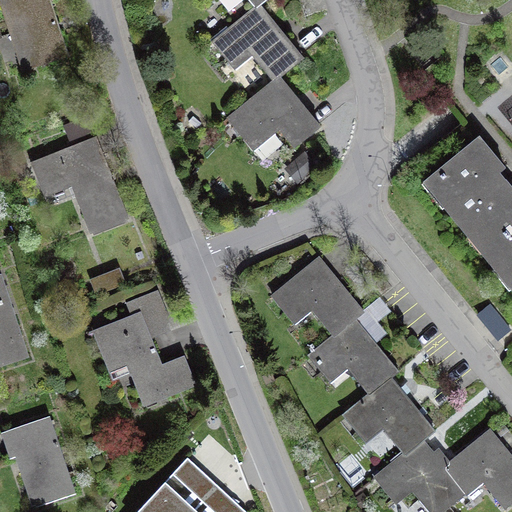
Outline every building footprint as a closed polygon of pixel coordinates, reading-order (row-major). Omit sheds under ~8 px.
[(45,0),(13,0),(0,4),(0,20),(18,79),(65,65),(45,0)] [(241,0),(253,14),(257,10),(270,0),(241,0)] [(253,14),(209,47),(233,75),(249,62),(270,86),(277,80),(300,64),(257,10),(253,14)] [(292,154),(319,132),(277,80),(270,86),(224,123),(251,156),(277,135),(292,154)] [(461,124),(429,149),(444,168),(476,143),(461,124)] [(462,240),(511,200),(511,197),(496,177),(502,173),(478,141),(476,143),(444,168),(420,187),(462,240)] [(96,142),(28,168),(41,203),(70,192),(88,241),(127,225),(96,142)] [(511,200),(462,240),(507,298),(511,293),(511,200)] [(318,262),(270,302),(292,329),(308,315),(333,344),(356,325),(365,318),(318,262)] [(119,268),(91,279),(97,293),(124,281),(119,268)] [(1,274),(0,274),(0,365),(28,356),(1,274)] [(194,385),(183,356),(161,365),(147,330),(169,321),(157,290),(126,303),(130,315),(91,330),(107,372),(127,364),(143,405),(194,385)] [(333,344),(311,361),(330,385),(345,373),(367,401),(389,384),(397,377),(356,325),(333,344)] [(367,401),(341,421),(363,450),(382,435),(402,460),(426,442),(431,438),(389,384),(367,401)] [(49,416),(4,431),(12,455),(19,453),(36,506),(75,493),(49,416)] [(506,511),(511,505),(511,464),(487,434),(445,467),(468,498),(484,486),(506,511)] [(412,497),(423,511),(448,511),(468,498),(445,467),(426,442),(402,460),(372,482),(393,511),(412,497)] [(191,460),(163,490),(186,511),(224,511),(235,500),(191,460)]
